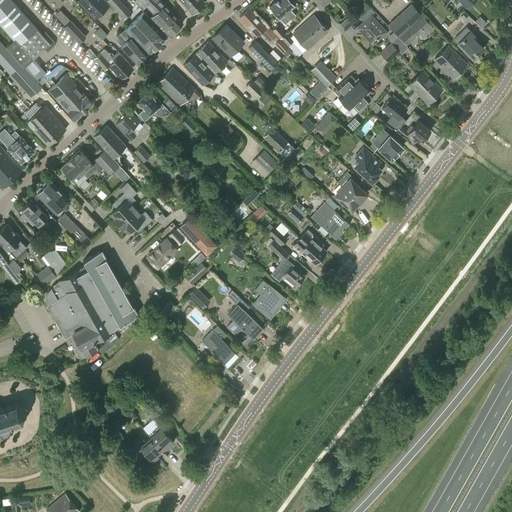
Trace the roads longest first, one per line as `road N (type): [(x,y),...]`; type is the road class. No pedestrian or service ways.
road 1 (unclassified): [(186,511),(280,371),(458,145)]
road 2 (residential): [(47,163),(167,55),(243,0)]
road 3 (motorway): [(511,328),(442,419),(354,511)]
road 4 (residential): [(458,145),(311,0)]
road 5 (residential): [(159,291),(47,163)]
road 6 (motorway): [(511,385),(440,511)]
